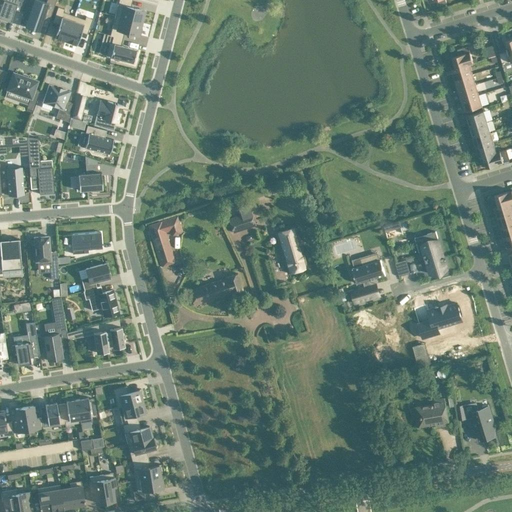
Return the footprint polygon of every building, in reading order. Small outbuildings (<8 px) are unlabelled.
[(0,0),(0,1),(3,2),(0,9),(0,17),(11,21),(15,9),(21,11),(24,0),(17,0),(16,3),(6,0),(0,0)] [(42,0),(33,0),(25,26),(39,31),(41,25),(45,15),(50,17),(56,0),(46,0),(46,1),(42,0)] [(118,0),(115,15),(142,22),(144,15),(145,10),(140,9),(137,8),(136,8),(136,7),(135,7),(131,7),(131,6),(132,0),(118,0)] [(58,6),(53,21),(59,23),(57,28),(54,36),(65,40),(74,15),(64,11),(65,8),(58,6)] [(74,15),(65,40),(77,44),(80,35),(81,31),(87,33),(93,18),(86,16),(85,19),(74,15)] [(110,34),(123,38),(124,31),(125,31),(129,32),(130,32),(131,32),(136,34),(140,34),(141,28),(140,28),(140,27),(142,22),(115,15),(110,34)] [(107,34),(105,42),(109,43),(106,54),(117,57),(117,58),(120,58),(133,61),(134,56),(135,56),(135,54),(136,49),(128,47),(127,46),(126,46),(123,45),(121,45),(123,38),(110,34),(107,33),(107,34)] [(508,50),(499,53),(502,63),(505,71),(511,69),(511,38),(505,41),(508,50)] [(493,45),(485,47),(488,57),(491,57),(496,55),(493,45)] [(470,64),(473,63),(468,46),(458,49),(459,54),(452,57),(455,67),(456,67),(470,63),(470,64)] [(452,68),(455,79),(473,74),(470,64),(470,63),(456,67),(455,67),(452,68)] [(13,71),(7,88),(30,96),(27,107),(33,110),(40,91),(34,89),(37,80),(16,72),(13,71)] [(455,79),(458,89),(476,84),(473,74),(455,79)] [(49,84),(43,101),(59,107),(56,117),(69,121),(70,117),(74,103),(67,101),(70,91),(49,84)] [(458,89),(461,100),(479,94),(476,84),(458,89)] [(87,96),(77,94),(71,117),(75,118),(81,119),(87,96)] [(461,100),(464,110),(482,105),(479,94),(461,100)] [(100,100),(94,124),(113,130),(115,122),(116,121),(118,122),(120,113),(120,111),(121,111),(122,107),(121,107),(122,104),(108,101),(107,101),(107,102),(107,101),(100,100)] [(484,110),(466,116),(469,127),(487,121),(484,110)] [(487,121),(469,127),(472,137),(490,131),(487,121)] [(87,137),(85,147),(86,147),(94,149),(93,151),(101,153),(102,151),(108,152),(109,153),(110,153),(113,139),(105,137),(100,135),(102,129),(106,130),(107,130),(87,125),(85,133),(88,134),(87,137)] [(56,129),(54,135),(64,138),(66,132),(56,129)] [(472,137),(476,147),(493,142),(490,131),(472,137)] [(27,136),(0,132),(0,153),(6,153),(6,145),(19,144),(27,144),(27,136)] [(38,137),(27,136),(27,144),(30,176),(38,175),(39,194),(52,193),(55,192),(53,176),(53,167),(41,167),(38,137)] [(479,158),(483,157),(483,156),(496,152),(496,151),(493,142),(476,147),(479,158)] [(486,167),(504,162),(503,162),(510,160),(507,149),(500,151),(500,150),(496,151),(496,152),(483,156),(483,157),(486,167)] [(97,160),(85,156),(86,165),(98,164),(97,160)] [(22,166),(6,167),(8,195),(24,194),(22,166)] [(86,173),(78,173),(79,190),(102,188),(101,172),(98,172),(86,173)] [(277,183),(269,185),(271,193),(279,191),(277,183)] [(511,189),(494,195),(497,205),(498,206),(511,202),(511,189)] [(494,207),(497,218),(511,212),(511,203),(511,202),(498,206),(497,205),(494,207)] [(239,207),(241,215),(229,219),(233,232),(256,224),(249,204),(239,207)] [(511,212),(497,218),(500,228),(511,224),(511,212)] [(161,266),(175,261),(166,231),(169,230),(171,235),(182,231),(177,216),(148,225),(161,266)] [(388,224),(384,225),(386,231),(388,238),(403,233),(401,227),(399,220),(388,224)] [(511,224),(500,228),(503,238),(511,235),(511,224)] [(287,274),(308,267),(296,227),(275,233),(287,274)] [(71,234),(73,253),(84,252),(84,249),(102,248),(101,231),(71,234)] [(427,252),(420,255),(424,254),(424,255),(425,257),(427,261),(426,262),(427,262),(430,273),(441,270),(447,268),(445,259),(444,259),(443,257),(444,257),(444,256),(443,255),(436,231),(435,231),(427,234),(422,235),(425,244),(424,244),(425,246),(427,252)] [(511,235),(503,238),(507,249),(511,247),(511,235)] [(35,245),(32,245),(33,250),(34,260),(37,260),(38,260),(38,264),(50,263),(50,271),(51,278),(59,278),(57,251),(50,251),(49,236),(45,236),(34,237),(35,245)] [(19,238),(0,239),(0,246),(2,270),(22,268),(19,238)] [(362,265),(352,268),(357,283),(364,281),(365,287),(352,291),(355,302),(374,297),(371,285),(370,285),(368,280),(386,274),(381,259),(379,260),(377,253),(360,258),(362,265)] [(106,262),(86,268),(88,276),(81,278),(85,290),(97,287),(95,280),(110,277),(106,262)] [(240,279),(238,273),(225,277),(226,278),(223,278),(223,277),(220,278),(221,280),(189,289),(191,295),(194,305),(243,289),(240,279)] [(85,290),(83,290),(86,299),(89,298),(92,310),(102,307),(104,315),(119,311),(113,289),(102,292),(101,286),(97,287),(85,290)] [(23,302),(13,304),(15,312),(24,310),(31,309),(29,301),(23,302)] [(419,323),(423,337),(440,332),(438,327),(462,319),(457,302),(446,305),(446,304),(442,305),(438,307),(438,306),(435,307),(435,309),(429,311),(429,309),(428,309),(431,319),(419,323)] [(44,336),(43,336),(45,351),(47,351),(47,355),(48,360),(56,359),(56,358),(63,357),(62,352),(60,341),(68,339),(68,338),(67,332),(63,311),(54,313),(57,330),(45,332),(46,335),(44,335),(44,336)] [(104,322),(84,328),(85,335),(93,334),(94,337),(96,352),(109,350),(108,346),(108,345),(110,345),(112,344),(112,347),(125,345),(122,326),(118,326),(117,320),(117,319),(108,321),(104,322)] [(29,341),(12,344),(14,355),(16,354),(18,364),(31,362),(30,357),(33,356),(40,354),(34,322),(26,323),(29,341)] [(422,343),(413,345),(418,365),(431,363),(428,354),(425,355),(422,343)] [(126,385),(113,389),(118,406),(142,400),(141,396),(143,396),(143,395),(141,388),(139,389),(128,392),(126,385)] [(88,397),(77,399),(80,418),(81,423),(92,421),(91,417),(91,416),(96,415),(94,398),(88,399),(88,397)] [(449,425),(448,415),(445,398),(432,400),(432,404),(414,407),(417,426),(436,423),(436,427),(449,425)] [(66,403),(62,403),(65,421),(80,418),(77,399),(66,401),(66,403)] [(142,400),(118,406),(118,407),(123,425),(136,421),(134,414),(136,413),(145,411),(142,400)] [(57,402),(45,404),(46,412),(49,425),(49,426),(65,423),(65,421),(62,403),(57,404),(57,402)] [(457,405),(456,405),(459,420),(459,419),(469,418),(474,417),(480,439),(484,438),(494,435),(491,425),(494,424),(495,424),(489,406),(488,406),(478,409),(472,411),(470,411),(466,413),(465,404),(457,405)] [(33,405),(24,407),(28,429),(35,428),(43,426),(41,417),(35,418),(35,417),(33,405)] [(17,421),(15,422),(16,433),(28,431),(29,431),(28,429),(24,407),(15,408),(17,421)] [(0,435),(14,434),(11,421),(5,422),(5,417),(5,416),(5,414),(4,414),(3,410),(0,410),(0,435)] [(46,412),(41,413),(41,417),(43,426),(49,425),(46,412)] [(152,436),(149,426),(138,429),(136,421),(123,425),(128,443),(152,436)] [(155,446),(157,446),(156,445),(154,438),(154,437),(152,437),(152,436),(128,443),(132,461),(146,458),(144,450),(155,447),(155,446)] [(82,450),(94,448),(92,438),(80,440),(82,450)] [(146,458),(132,461),(136,480),(161,476),(160,472),(162,472),(162,471),(161,464),(150,466),(147,467),(146,458)] [(106,501),(115,500),(112,487),(115,486),(113,472),(101,474),(106,501)] [(97,503),(106,501),(101,474),(89,476),(92,490),(95,490),(97,503)] [(136,490),(133,491),(135,499),(145,498),(144,492),(143,490),(156,488),(156,490),(157,490),(157,489),(163,488),(162,487),(162,482),(163,482),(162,481),(161,476),(136,480),(137,490),(136,490)] [(69,482),(70,487),(71,487),(74,505),(80,504),(80,506),(85,505),(84,500),(85,500),(84,498),(81,480),(69,482)] [(59,484),(48,485),(52,509),(52,510),(63,508),(63,507),(60,488),(59,484)] [(46,510),(52,509),(48,485),(37,487),(40,505),(40,508),(41,508),(41,511),(46,511),(46,510)] [(74,505),(71,487),(70,487),(60,488),(63,507),(74,505)] [(20,511),(17,493),(17,488),(1,491),(4,505),(10,504),(10,511),(20,511)] [(17,493),(20,511),(29,511),(27,501),(30,500),(29,491),(17,493)]
